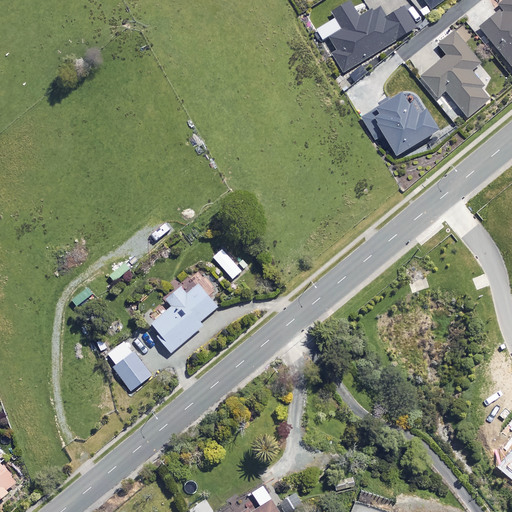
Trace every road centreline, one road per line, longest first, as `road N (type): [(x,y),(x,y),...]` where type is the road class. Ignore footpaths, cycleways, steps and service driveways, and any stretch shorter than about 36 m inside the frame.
road 1 (tertiary): [(60,511),(442,196)]
road 2 (residential): [(442,196),(495,268),(511,332)]
